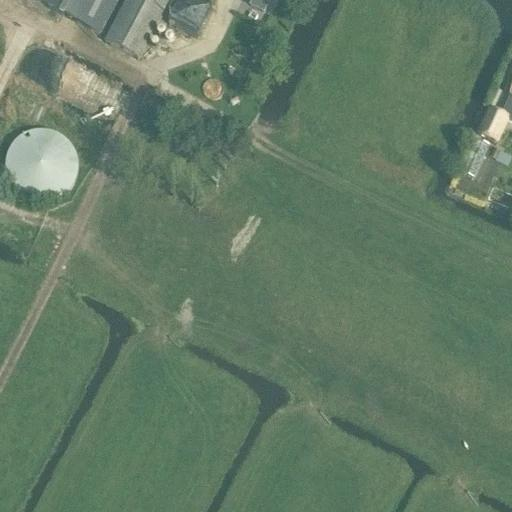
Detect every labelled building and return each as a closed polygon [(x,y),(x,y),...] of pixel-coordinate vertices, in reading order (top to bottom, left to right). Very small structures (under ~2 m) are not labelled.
[(28,0),(98,37),(117,0),(129,0),(105,46),(138,63),(170,0),(28,0)] [(254,0),(250,9),(264,16),(271,0),(254,0)] [(511,95),(511,97),(511,98),(502,118),(509,121),(508,123),(511,124),(511,95)] [(479,139),(497,147),(508,123),(509,121),(502,118),(491,113),(479,139)] [(78,182),(79,175),(79,167),(77,160),(74,153),(70,148),(64,143),(58,139),(51,136),(44,135),(36,135),(29,137),(23,140),(17,145),(12,150),(8,156),(5,163),(4,171),(5,178),(6,185),(10,192),(14,198),(19,203),(26,206),(33,209),(40,210),(47,210),(54,208),(61,205),(67,200),(72,195),(76,189),(78,182)] [(511,160),(501,155),(496,163),(508,169),(511,161),(511,160)]
